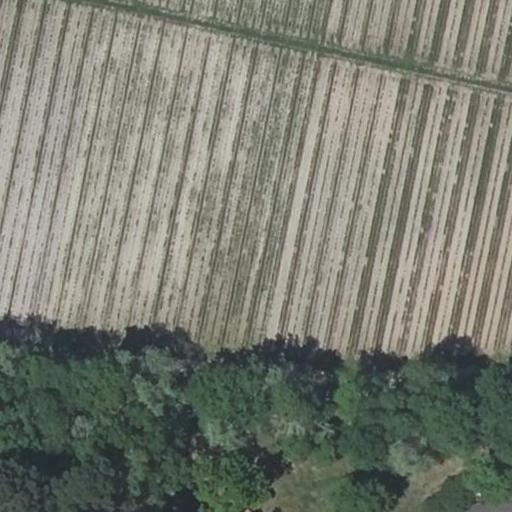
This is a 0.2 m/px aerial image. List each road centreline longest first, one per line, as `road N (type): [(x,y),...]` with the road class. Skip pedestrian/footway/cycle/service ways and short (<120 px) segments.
road 1 (track): [(0,400),(261,371),(511,382)]
road 2 (track): [(102,0),(511,91)]
road 3 (track): [(336,0),(261,371)]
